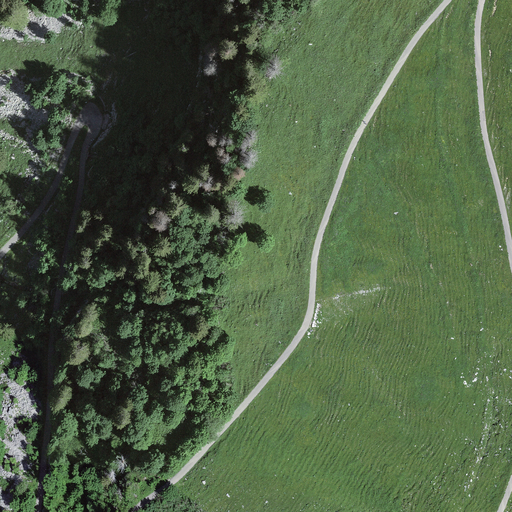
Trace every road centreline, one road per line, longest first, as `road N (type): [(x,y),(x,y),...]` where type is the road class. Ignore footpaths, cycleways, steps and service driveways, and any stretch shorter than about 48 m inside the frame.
road 1 (unclassified): [(140,511),(218,437),(300,339),(321,235),(353,147),(449,0)]
road 2 (unclassified): [(0,255),(60,183),(83,115),(92,111),(96,119),(56,329),(40,511)]
road 3 (unclassified): [(484,0),(482,105),(511,248)]
